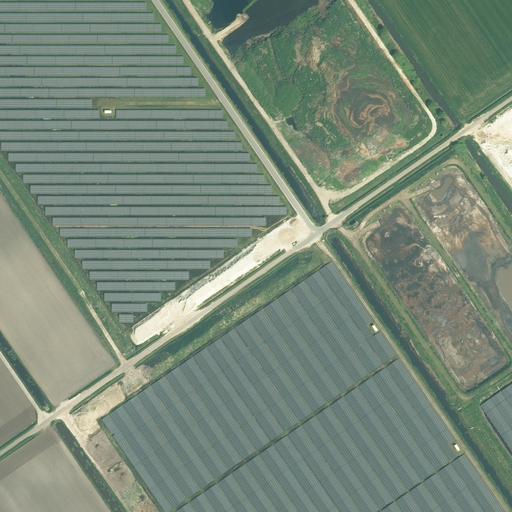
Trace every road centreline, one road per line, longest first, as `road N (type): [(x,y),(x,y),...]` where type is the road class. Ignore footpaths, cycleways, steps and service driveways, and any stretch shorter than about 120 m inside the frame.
road 1 (unclassified): [(0,454),(511,98)]
road 2 (track): [(0,173),(127,365)]
